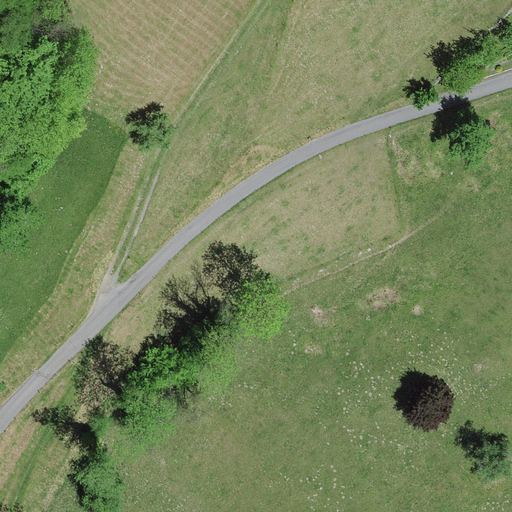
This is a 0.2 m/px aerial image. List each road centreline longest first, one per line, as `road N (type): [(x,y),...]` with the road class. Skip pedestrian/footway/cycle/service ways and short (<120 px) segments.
road 1 (unclassified): [(511,80),(328,143),(237,193),(96,321),(87,342),(0,435)]
road 2 (track): [(265,0),(156,170),(96,321)]
road 3 (track): [(87,342),(30,511)]
